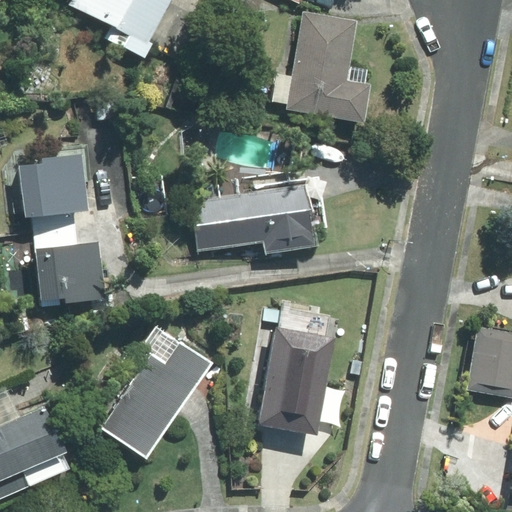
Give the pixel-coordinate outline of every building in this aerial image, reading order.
[(160,0),(63,0),(61,5),(104,27),(98,38),(136,58),(144,42),(139,40),(160,0)] [(350,20),(297,10),(279,108),(354,122),(361,84),(339,80),(350,20)] [(7,164),(12,217),(78,211),(73,153),(28,157),(29,162),(7,164)] [(301,244),(292,184),(184,201),(192,250),(252,241),(254,251),(301,244)] [(90,241),(24,248),(29,300),(50,298),(51,302),(95,298),(90,241)] [(324,337),(266,326),(247,424),(306,435),(324,337)] [(511,333),(471,326),(459,389),(511,399),(511,397),(511,423),(500,492),(511,494),(511,333)] [(135,458),(201,362),(172,342),(157,363),(144,354),(92,429),(135,458)] [(0,422),(0,475),(56,451),(36,407),(0,422)]
